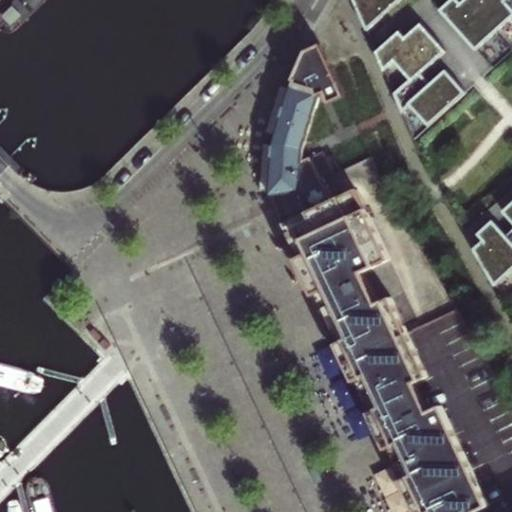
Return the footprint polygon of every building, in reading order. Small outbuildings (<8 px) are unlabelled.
[(354,0),(367,29),(383,16),(387,12),(400,0),(354,0)] [(450,0),(440,9),(438,11),(475,52),(511,17),(511,0),(463,0),(458,4),(454,0),(450,0)] [(376,50),(385,70),(392,64),(407,81),(394,92),(396,96),(420,74),(444,52),(419,24),(403,39),(397,32),(376,50)] [(273,171),(271,196),(277,195),(282,224),(280,224),(416,511),(511,511),(511,406),(456,310),(423,254),(378,262),(369,212),(360,213),(350,160),(356,159),(358,170),(373,163),(364,139),(320,40),(311,44),(310,44),(294,83),(275,143),(273,171)] [(420,74),(396,96),(415,141),(466,95),(444,71),(429,84),(420,74)] [(511,204),(503,212),(511,221),(511,204)] [(484,241),(475,250),(496,287),(511,273),(511,240),(508,236),(494,221),(478,235),(484,241)] [(218,249),(156,275),(204,392),(266,367),(218,249)]
